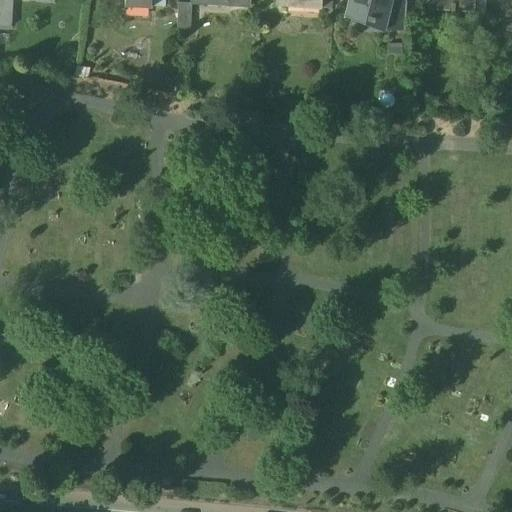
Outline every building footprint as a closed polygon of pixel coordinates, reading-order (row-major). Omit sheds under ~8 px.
[(0,0),(0,26),(11,27),(12,0),(0,0)] [(332,0),(320,0),(321,2),(320,8),(331,9),(332,0)] [(347,0),(344,12),(385,23),(391,1),(390,0),(347,0)] [(423,0),(423,8),(450,9),(450,12),(453,12),(454,10),(472,11),(472,0),(423,0)] [(485,0),(472,0),(472,11),(472,21),(484,22),(485,0)] [(406,1),(391,1),(385,23),(383,30),(404,31),(406,1)] [(190,3),(178,2),(176,28),(189,29),(191,4),(190,4),(190,3)] [(26,73),(2,69),(0,79),(0,80),(24,85),(26,73)] [(19,89),(0,85),(0,98),(17,102),(19,89)]
